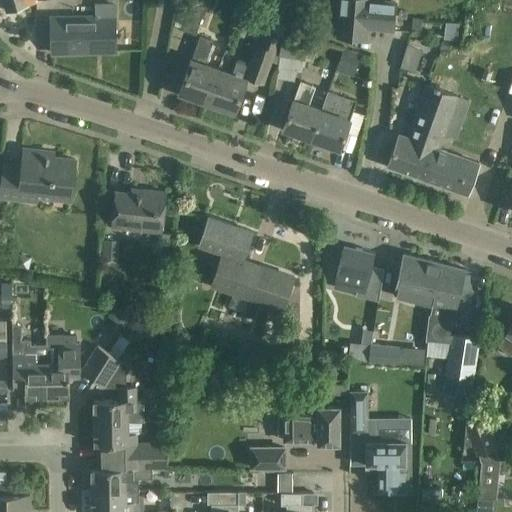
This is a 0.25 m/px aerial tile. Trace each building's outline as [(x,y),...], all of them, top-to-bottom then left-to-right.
[(2,0),(6,11),(37,2),(36,0),(2,0)] [(338,0),(336,38),(367,40),(368,31),(394,33),(396,1),(388,0),(338,0)] [(115,51),(114,16),(113,4),(96,4),(97,16),(50,17),(51,53),(115,51)] [(196,34),(204,9),(191,4),(183,29),(196,34)] [(412,18),(411,31),(421,32),(423,19),(412,18)] [(446,22),(444,39),(458,40),(460,23),(446,22)] [(218,69),(206,101),(234,111),(240,92),(245,78),(245,77),(263,83),(279,36),(269,32),(266,31),(260,46),(256,44),(248,66),(246,65),(236,61),(232,74),(218,69)] [(280,56),(304,59),(307,36),(282,33),(280,56)] [(179,91),(182,92),(180,96),(192,100),(194,96),(206,101),(218,69),(204,64),(213,40),(200,36),(191,59),(179,91)] [(361,53),(343,47),(339,59),(357,65),(361,53)] [(416,53),(410,78),(421,81),(428,56),(416,53)] [(282,128),(311,138),(321,109),(308,104),(315,86),(300,80),(293,99),(282,128)] [(427,84),(418,110),(431,114),(423,140),(428,142),(428,144),(426,148),(428,149),(427,152),(431,154),(423,179),(467,194),(474,176),(479,161),(439,147),(443,134),(448,120),(457,95),(440,89),(427,84)] [(349,119),(355,100),(328,91),(321,109),(311,138),(339,148),(350,119),(349,119)] [(399,134),(387,166),(423,179),(431,154),(427,152),(428,149),(426,148),(428,144),(428,142),(423,140),(431,114),(418,110),(408,137),(399,134)] [(71,199),(73,179),(75,159),(41,156),(41,151),(24,149),(22,167),(3,165),(0,191),(0,196),(26,199),(27,194),(71,199)] [(161,232),(163,212),(165,192),(143,190),(143,194),(115,191),(111,226),(161,232)] [(208,216),(202,235),(199,245),(210,249),(222,253),(212,284),(283,308),(294,277),(242,259),(252,231),(208,216)] [(0,229),(0,242),(7,243),(9,230),(0,229)] [(334,281),(333,287),(334,287),(356,292),(355,295),(377,300),(378,300),(384,268),(382,267),(371,265),(372,264),(375,252),(374,252),(343,245),(336,276),(334,281)] [(433,306),(443,263),(403,253),(393,296),(433,306)] [(32,257),(20,254),(17,266),(29,270),(32,257)] [(471,396),(476,358),(479,338),(449,334),(465,269),(443,263),(433,306),(430,316),(428,328),(427,339),(449,341),(443,393),(471,396)] [(11,281),(3,281),(3,294),(11,294),(11,281)] [(11,294),(3,294),(3,307),(11,307),(11,294)] [(116,303),(108,316),(125,327),(133,314),(116,303)] [(17,323),(12,323),(12,340),(12,373),(13,380),(13,382),(13,390),(13,392),(25,392),(25,396),(48,396),(47,344),(46,344),(30,344),(30,339),(21,340),(21,327),(17,323)] [(511,323),(511,325),(506,333),(507,334),(498,346),(511,354),(511,352),(511,323)] [(80,377),(80,361),(80,344),(76,344),(76,336),(47,336),(47,335),(46,335),(46,344),(47,344),(48,396),(69,396),(69,377),(80,377)] [(350,343),(349,360),(369,362),(371,344),(361,344),(350,343)] [(109,352),(97,345),(81,371),(93,379),(109,352)] [(400,349),(399,363),(423,365),(424,351),(400,349)] [(93,379),(104,386),(120,359),(119,358),(109,352),(93,379)] [(94,422),(127,422),(127,410),(135,410),(135,386),(119,386),(119,400),(93,400),(94,422)] [(367,391),(350,391),(350,431),(367,431),(367,391)] [(284,413),(278,413),(278,433),(284,433),(284,440),(318,440),(318,442),(323,442),(323,444),(333,444),(333,442),(338,442),(338,406),(284,406),(284,413)] [(465,424),(463,447),(472,444),(476,454),(496,446),(485,417),(465,424)] [(127,422),(94,422),(94,444),(98,444),(98,456),(115,456),(130,456),(130,444),(135,444),(135,434),(127,434),(127,422)] [(404,437),(364,438),(365,461),(377,461),(378,480),(378,490),(405,489),(405,485),(410,485),(409,437),(404,437)] [(140,456),(167,455),(167,451),(167,442),(140,442),(140,456)] [(284,448),(251,448),(251,468),(284,468),(284,448)] [(179,451),(167,451),(167,455),(167,465),(179,465),(179,451)] [(98,468),(91,469),(91,490),(138,490),(139,490),(139,478),(153,478),(153,469),(167,469),(167,465),(167,455),(140,456),(130,456),(115,456),(98,456),(98,468)] [(482,462),(478,499),(480,499),(488,499),(495,499),(499,462),(482,462)] [(279,473),(279,491),(280,491),(292,491),(292,473),(279,473)] [(7,494),(7,485),(0,485),(0,511),(26,511),(27,509),(30,509),(30,494),(7,494)] [(139,511),(138,490),(91,490),(91,511),(139,511)] [(313,511),(313,503),(312,503),(312,491),(292,491),(280,491),(280,505),(286,505),(285,511),(313,511)] [(211,503),(210,511),(237,511),(238,504),(238,492),(228,492),(211,492),(211,503)] [(477,503),(476,511),(495,511),(497,499),(495,499),(488,499),(480,499),(478,499),(477,503)]
